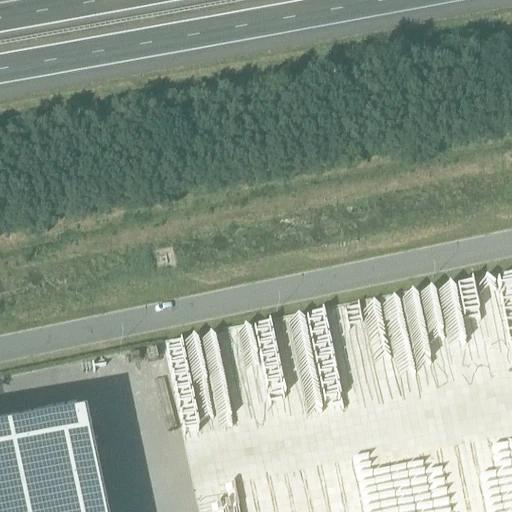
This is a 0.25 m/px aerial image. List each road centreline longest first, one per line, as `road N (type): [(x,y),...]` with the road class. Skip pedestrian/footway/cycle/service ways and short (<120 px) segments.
road 1 (unclassified): [(0,352),(511,246)]
road 2 (motorway): [(0,70),(389,0)]
